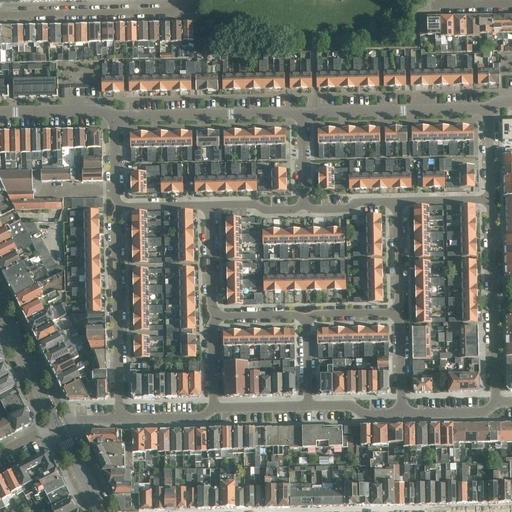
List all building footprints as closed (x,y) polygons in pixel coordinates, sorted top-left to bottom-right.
[(491,17),(491,16),(478,17),(478,34),(486,34),(486,42),(491,42),(491,33),(491,17)] [(503,39),(508,39),(507,33),(511,33),(511,16),(502,17),(503,39)] [(440,45),(440,38),(440,17),(426,18),(426,19),(418,19),(418,35),(435,35),(435,45),(440,45)] [(440,38),(453,37),(453,17),(440,17),(440,38)] [(453,37),(466,37),(466,17),(453,17),(453,37)] [(478,37),(478,34),(478,17),(466,17),(466,37),(478,37)] [(491,33),(497,33),(498,39),(503,39),(502,17),(491,17),(491,33)] [(171,42),(182,42),(182,23),(171,24),(171,42)] [(187,47),(187,41),(193,41),(193,23),(182,23),(182,42),(182,47),(187,47)] [(132,60),(138,60),(138,59),(138,56),(137,48),(137,46),(137,24),(126,25),(126,42),(132,42),(132,60)] [(144,48),(149,48),(148,24),(137,24),(137,46),(144,46),(144,48)] [(149,48),(153,48),(153,42),(160,42),(159,24),(148,24),(149,48)] [(160,43),(171,42),(171,24),(159,24),(160,42),(160,43)] [(88,53),(88,43),(88,25),(74,26),(75,44),(84,44),(84,53),(88,53)] [(101,60),(100,25),(88,25),(88,43),(96,42),(96,56),(98,56),(98,60),(101,60)] [(105,42),(106,42),(114,42),(114,25),(100,25),(101,60),(105,60),(105,42)] [(119,42),(126,42),(126,25),(114,25),(114,42),(114,49),(119,49),(119,42)] [(36,48),(35,26),(23,27),(24,44),(33,43),(33,48),(36,48)] [(35,26),(36,48),(38,48),(38,43),(49,43),(48,26),(35,26)] [(62,44),(61,32),(61,26),(48,26),(49,43),(49,45),(56,44),(56,46),(62,46),(62,44)] [(75,46),(75,44),(74,26),(61,26),(61,32),(62,44),(69,44),(69,46),(75,46)] [(5,51),(5,46),(12,45),(12,27),(0,27),(1,50),(1,51),(5,51)] [(24,51),(24,44),(23,27),(12,27),(12,45),(18,45),(18,51),(24,51)] [(441,86),(451,85),(450,57),(446,57),(447,71),(441,71),(441,86)] [(461,85),(461,71),(455,71),(455,57),(450,57),(451,85),(461,85)] [(461,71),(461,85),(471,85),(471,57),(467,57),(467,71),(461,71)] [(394,72),(394,87),(405,87),(404,58),(400,59),(400,72),(394,72)] [(421,86),(421,72),(415,72),(414,58),(410,58),(411,86),(421,86)] [(421,86),(431,86),(431,58),(427,58),(427,72),(421,72),(421,86)] [(441,86),(441,71),(435,71),(435,58),(431,58),(431,86),(441,86)] [(348,88),(357,87),(357,59),(353,59),(353,73),(347,73),(348,88)] [(367,87),(367,73),(361,73),(361,59),(357,59),(357,87),(367,87)] [(367,73),(367,87),(378,87),(377,59),(373,59),(373,73),(367,73)] [(394,87),(394,72),(387,72),(387,59),(383,59),(384,87),(394,87)] [(300,74),(300,89),(310,88),(310,60),(305,60),(306,74),(300,74)] [(328,88),(327,74),(321,74),(321,60),(317,60),(317,88),(328,88)] [(328,88),(338,88),(337,60),(333,60),(333,73),(327,74),(328,88)] [(348,88),(347,73),(341,73),(341,60),(337,60),(338,88),(348,88)] [(253,90),(263,90),(262,61),(259,61),(259,75),(253,75),(253,90)] [(273,89),(273,75),(267,75),(266,61),(262,61),(263,90),(273,89)] [(273,75),(273,89),(283,89),(283,61),(279,61),(279,75),(273,75)] [(300,89),(300,74),(294,75),(293,61),(290,61),(290,89),(300,89)] [(207,76),(207,91),(217,90),(216,62),(212,62),(213,76),(207,76)] [(234,90),(233,76),(227,76),(226,62),(223,62),(223,90),(234,90)] [(234,90),(243,90),(243,62),(239,62),(239,76),(233,76),(234,90)] [(253,90),(253,75),(247,75),(247,62),(243,62),(243,90),(253,90)] [(160,92),(170,91),(169,63),(166,63),(166,77),(160,77),(160,92)] [(180,91),(179,76),(174,77),(174,63),(169,63),(170,91),(180,91)] [(190,91),(190,77),(190,63),(186,63),(186,76),(179,76),(180,91),(190,91)] [(196,63),(196,77),(197,91),(207,91),(207,76),(200,76),(200,63),(196,63)] [(112,78),(112,93),(122,92),(122,64),(118,64),(118,78),(112,78)] [(140,92),(140,78),(133,78),(132,64),(129,64),(129,92),(140,92)] [(140,92),(150,92),(149,64),(145,64),(146,78),(140,78),(140,92)] [(160,92),(160,77),(154,77),(154,64),(149,64),(150,92),(160,92)] [(112,93),(112,78),(106,78),(106,65),(101,65),(102,93),(112,93)] [(483,70),(483,65),(478,65),(478,85),(488,85),(488,70),(483,70)] [(488,85),(498,84),(498,65),(493,65),(493,70),(488,70),(488,85)] [(35,80),(35,99),(46,99),(46,79),(35,80)] [(57,92),(57,79),(56,79),(46,79),(46,99),(57,98),(57,92)] [(0,80),(0,99),(9,100),(8,80),(0,80)] [(13,99),(24,99),(24,80),(12,80),(13,99)] [(24,80),(24,99),(35,99),(35,80),(24,80)] [(502,122),(501,121),(502,142),(510,142),(509,121),(502,122)] [(449,156),(453,156),(452,127),(442,128),(442,142),(448,142),(449,156)] [(457,142),(462,142),(462,127),(452,127),(453,156),(457,155),(457,142)] [(462,127),(462,142),(469,142),(469,155),(473,155),(472,127),(462,127)] [(395,129),(396,143),(402,143),(402,157),(406,157),(405,128),(395,129)] [(416,143),(423,142),(422,128),(412,128),(412,156),(416,156),(416,143)] [(429,156),(433,156),(432,128),(422,128),(423,142),(428,142),(429,156)] [(437,142),(442,142),(442,128),(432,128),(433,156),(437,156),(437,142)] [(343,144),(349,144),(348,129),(339,130),(339,158),(343,158),(343,144)] [(355,149),(359,149),(358,129),(348,129),(349,144),(355,144),(355,149)] [(362,144),(368,143),(368,129),(358,129),(359,149),(363,149),(362,144)] [(368,129),(368,143),(375,143),(375,157),(379,157),(379,129),(368,129)] [(389,143),(396,143),(395,129),(385,129),(386,157),(390,157),(389,143)] [(62,160),(62,149),(62,130),(52,131),(52,153),(57,153),(57,160),(62,160)] [(62,130),(62,149),(74,149),(74,130),(62,130)] [(74,149),(87,149),(87,130),(74,130),(74,149)] [(87,130),(87,149),(102,148),(101,132),(99,130),(87,130)] [(323,144),(329,144),(329,130),(318,130),(319,158),(323,158),(323,144)] [(335,158),(339,158),(339,130),(329,130),(329,144),(335,144),(335,158)] [(6,162),(6,172),(11,172),(11,161),(10,132),(0,131),(0,134),(0,154),(5,154),(5,162),(6,162)] [(11,161),(16,161),(15,154),(21,153),(21,131),(10,132),(11,161)] [(32,161),(31,131),(21,131),(21,153),(26,153),(26,161),(27,172),(32,172),(32,161)] [(42,153),(42,152),(41,131),(31,131),(32,161),(37,161),(36,153),(42,153)] [(47,152),(48,158),(52,158),(52,153),(52,131),(41,131),(42,152),(47,152)] [(261,160),(265,159),(264,131),(254,132),(255,146),(260,146),(261,160)] [(269,146),(274,146),(274,131),(264,131),(265,159),(269,159),(269,146)] [(274,131),(274,146),(281,145),(281,159),(285,159),(284,131),(274,131)] [(207,133),(208,147),(214,147),(214,161),(218,160),(218,132),(207,133)] [(228,147),(235,146),(234,132),(224,132),(225,160),(229,160),(228,147)] [(241,160),(245,160),(244,132),(234,132),(235,146),(241,146),(241,160)] [(249,146),(255,146),(254,132),(244,132),(245,160),(249,160),(249,146)] [(167,162),(171,162),(171,133),(161,134),(161,148),(167,148),(167,162)] [(175,148),(181,148),(181,133),(171,133),(171,162),(175,161),(175,148)] [(181,133),(181,148),(187,148),(187,161),(192,161),(191,133),(181,133)] [(202,147),(208,147),(207,133),(197,133),(198,161),(202,161),(202,147)] [(135,149),(141,148),(141,134),(131,134),(131,162),(135,162),(135,149)] [(147,162),(151,162),(151,134),(141,134),(141,148),(147,148),(147,162)] [(155,148),(161,148),(161,134),(151,134),(151,162),(155,162),(155,148)] [(502,167),(511,166),(511,156),(502,157),(502,167)] [(84,159),(84,171),(103,170),(102,158),(84,159)] [(473,167),(451,167),(451,159),(443,160),(443,172),(459,171),(459,177),(473,177),(473,167)] [(399,174),(399,189),(410,188),(409,160),(405,160),(406,174),(399,174)] [(433,188),(433,174),(427,174),(427,160),(423,160),(423,188),(433,188)] [(433,174),(433,188),(444,188),(443,172),(443,160),(439,160),(439,173),(433,174)] [(360,189),(360,175),(353,175),(353,161),(349,162),(349,190),(360,189)] [(360,189),(370,189),(369,161),(365,161),(365,175),(360,175),(360,189)] [(380,189),(379,175),(374,175),(373,161),(369,161),(370,189),(380,189)] [(380,189),(390,189),(389,161),(385,161),(385,175),(379,175),(380,189)] [(399,189),(399,174),(393,174),(393,161),(389,161),(390,189),(399,189)] [(245,177),(245,192),(255,192),(255,163),(251,164),(251,177),(245,177)] [(206,193),(215,192),(215,164),(211,164),(211,178),(205,178),(206,193)] [(225,192),(225,178),(219,178),(219,164),(215,164),(215,192),(225,192)] [(225,192),(235,192),(235,164),(231,164),(231,178),(225,178),(225,192)] [(245,192),(245,177),(239,177),(239,164),(235,164),(235,192),(245,192)] [(172,193),(172,179),(165,179),(165,165),(161,165),(162,193),(172,193)] [(172,179),(172,193),(182,193),(181,165),(177,165),(177,179),(172,179)] [(206,193),(205,178),(199,178),(199,165),(195,165),(195,193),(206,193)] [(503,176),(511,176),(511,166),(502,167),(503,176)] [(159,167),(146,167),(146,173),(131,174),(132,184),(146,184),(146,177),(159,177),(159,167)] [(319,180),(334,180),(333,174),(347,173),(347,169),(319,170),(319,180)] [(84,171),(82,171),(82,182),(103,182),(103,170),(84,171)] [(271,181),(285,181),(285,170),(257,171),(257,175),(271,175),(271,181)] [(33,183),(42,182),(41,171),(33,172),(33,183)] [(33,193),(33,183),(33,172),(32,172),(27,172),(11,172),(6,172),(0,172),(0,180),(6,193),(33,193)] [(503,186),(511,185),(511,176),(503,176),(503,186)] [(473,177),(459,177),(459,183),(446,184),(446,188),(474,187),(473,177)] [(334,180),(319,180),(319,190),(347,190),(347,186),(334,186),(334,180)] [(285,181),(271,181),(271,187),(257,187),(258,191),(286,191),(285,181)] [(146,184),(132,184),(132,194),(160,193),(160,189),(146,190),(146,184)] [(503,196),(506,196),(511,195),(511,185),(503,186),(503,196)] [(0,217),(15,210),(11,201),(6,193),(0,195),(0,217)] [(33,201),(33,193),(6,193),(11,201),(33,201)] [(16,211),(41,210),(41,201),(33,201),(11,201),(15,210),(16,211)] [(414,217),(429,217),(429,211),(442,211),(442,206),(414,207),(414,217)] [(460,217),(474,216),(474,206),(446,207),(446,211),(460,210),(460,217)] [(0,231),(21,221),(16,211),(15,210),(0,217),(0,231)] [(57,210),(55,210),(55,220),(60,220),(63,210),(57,210)] [(84,223),(98,222),(98,212),(70,212),(70,216),(84,216),(84,223)] [(132,223),(147,223),(147,217),(160,217),(160,212),(132,213),(132,223)] [(178,222),(192,222),(192,212),(164,213),(164,217),(178,217),(178,222)] [(366,227),(380,226),(380,216),(353,217),(352,217),(352,221),(366,220),(366,227)] [(474,216),(460,217),(446,217),(446,221),(460,221),(460,227),(474,226),(474,216)] [(442,217),(429,217),(414,217),(414,227),(429,227),(429,221),(442,221),(442,217)] [(226,230),(241,229),(241,223),(254,223),(254,219),(226,219),(226,230)] [(27,233),(22,224),(21,221),(0,231),(0,246),(12,240),(27,233)] [(70,233),(98,232),(98,222),(84,223),(84,228),(70,229),(70,233)] [(147,223),(132,223),(133,233),(147,233),(147,227),(160,226),(160,222),(147,223)] [(192,222),(178,222),(164,223),(164,227),(178,226),(178,233),(192,232),(192,222)] [(27,233),(36,229),(34,224),(22,224),(27,233)] [(352,237),(380,236),(380,226),(366,227),(366,233),(352,233),(352,237)] [(447,237),(475,236),(474,226),(460,227),(460,233),(446,233),(447,237)] [(415,237),(443,237),(443,233),(429,233),(429,227),(414,227),(415,237)] [(29,238),(39,233),(36,229),(27,233),(29,238)] [(227,239),(255,239),(255,235),(241,235),(241,229),(226,230),(227,239)] [(300,259),(304,258),(303,230),(293,231),(294,245),(299,245),(300,259)] [(308,245),(313,245),(313,230),(303,230),(304,258),(308,258),(308,245)] [(320,258),(324,258),(323,230),(313,230),(313,245),(319,244),(320,258)] [(328,244),(333,244),(333,230),(323,230),(324,258),(328,258),(328,244)] [(333,230),(333,244),(340,244),(340,258),(344,258),(343,230),(333,230)] [(267,245),(274,245),(273,231),(263,231),(264,259),(268,259),(267,245)] [(280,259),(284,259),(283,231),(273,231),(274,245),(279,245),(280,259)] [(288,245),(294,245),(293,231),(283,231),(284,259),(288,259),(288,245)] [(84,243),(98,242),(98,232),(70,233),(70,237),(84,237),(84,243)] [(165,243),(193,242),(192,232),(178,233),(178,239),(164,239),(165,243)] [(12,240),(0,246),(0,261),(18,252),(24,249),(33,244),(32,243),(29,238),(27,233),(12,240)] [(32,243),(41,238),(39,233),(29,238),(32,243)] [(133,243),(161,243),(161,239),(147,239),(147,233),(133,233),(133,243)] [(366,246),(381,246),(380,236),(352,237),(352,241),(366,241),(366,246)] [(461,246),(475,246),(475,236),(447,237),(447,241),(460,241),(461,246)] [(415,247),(429,247),(429,241),(443,241),(443,237),(415,237),(415,247)] [(34,248),(44,243),(41,238),(32,243),(33,244),(34,248)] [(227,249),(241,249),(241,243),(255,243),(255,239),(227,239),(227,249)] [(71,253),(99,252),(98,242),(84,243),(84,248),(71,249),(71,253)] [(178,252),(193,252),(193,242),(165,243),(165,247),(178,247),(178,252)] [(37,252),(46,247),(44,243),(34,248),(37,252)] [(133,253),(147,253),(147,247),(161,247),(161,243),(133,243),(133,253)] [(381,246),(366,246),(366,253),(353,253),(353,257),(381,257),(381,246)] [(475,246),(461,246),(461,253),(447,253),(447,257),(475,257),(475,246)] [(39,257),(48,252),(46,247),(37,252),(39,257)] [(429,247),(415,247),(415,258),(443,257),(443,253),(429,253),(429,247)] [(0,270),(2,274),(22,264),(19,258),(26,254),(24,249),(18,252),(0,261),(0,270)] [(241,249),(227,249),(227,260),(255,259),(255,255),(241,255),(241,249)] [(41,262),(51,257),(48,252),(39,257),(41,262)] [(85,262),(99,262),(99,252),(71,253),(71,257),(85,257),(85,262)] [(193,252),(178,252),(179,259),(165,259),(165,263),(193,263),(193,252)] [(147,253),(133,253),(133,263),(161,263),(161,259),(147,259),(147,253)] [(44,267),(53,262),(51,257),(41,262),(44,267)] [(55,267),(56,267),(53,262),(44,267),(47,272),(55,267)] [(71,273),(99,272),(99,262),(85,262),(85,268),(71,269),(71,273)] [(314,291),(324,290),(324,262),(320,262),(320,276),(314,276),(314,291)] [(334,290),(334,276),(328,276),(328,262),(324,262),(324,290),(334,290)] [(334,276),(334,290),(345,290),(344,262),(340,262),(340,276),(334,276)] [(367,272),(381,272),(381,262),(353,262),(353,266),(367,266),(367,272)] [(415,273),(430,273),(430,267),(443,266),(443,262),(415,263),(415,273)] [(461,272),(475,272),(475,262),(447,262),(447,266),(461,266),(461,272)] [(23,263),(22,264),(2,274),(8,286),(35,272),(32,267),(26,270),(23,263)] [(275,291),(285,291),(284,263),(280,263),(280,277),(274,277),(275,291)] [(294,291),(294,277),(288,277),(288,263),(284,263),(285,291),(294,291)] [(294,291),(304,291),(304,263),(300,263),(300,277),(294,277),(294,291)] [(314,291),(314,276),(308,276),(308,263),(304,263),(304,291),(314,291)] [(227,275),(242,275),(242,268),(255,268),(255,264),(227,265),(227,275)] [(275,291),(274,277),(268,277),(268,264),(264,264),(264,292),(275,291)] [(50,279),(54,277),(64,272),(63,267),(56,267),(55,267),(47,272),(50,279)] [(179,280),(193,280),(193,269),(165,270),(165,274),(179,274),(179,280)] [(133,281),(148,281),(148,274),(161,274),(161,270),(133,270),(133,281)] [(14,297),(35,286),(32,279),(37,276),(35,272),(8,286),(14,297)] [(85,282),(99,282),(99,272),(71,273),(71,277),(85,276),(85,282)] [(353,282),(381,282),(381,272),(367,272),(367,278),(353,278),(353,282)] [(448,283),(476,282),(475,272),(461,272),(461,278),(447,278),(448,283)] [(416,283),(444,283),(444,278),(430,279),(430,273),(415,273),(416,283)] [(228,285),(256,284),(256,280),(242,281),(242,275),(227,275),(228,285)] [(166,290),(194,290),(193,280),(179,280),(179,286),(165,286),(166,290)] [(134,291),(162,290),(162,286),(148,286),(148,281),(133,281),(134,291)] [(71,293),(100,292),(99,282),(85,282),(85,289),(71,289),(71,293)] [(367,292),(382,292),(381,282),(353,282),(353,286),(367,286),(367,292)] [(461,292),(476,292),(476,282),(448,283),(448,286),(461,286),(461,292)] [(444,283),(416,283),(416,293),(430,293),(430,287),(440,287),(440,293),(444,292),(444,283)] [(44,298),(40,290),(43,289),(41,284),(35,286),(14,297),(20,310),(44,298)] [(228,295),(242,294),(242,289),(256,288),(256,284),(228,285),(228,295)] [(134,301),(148,300),(148,294),(162,294),(162,290),(134,291),(134,301)] [(179,300),(194,300),(194,290),(166,290),(166,294),(179,294),(179,300)] [(86,302),(100,302),(100,292),(71,293),(72,297),(86,297),(86,302)] [(382,292),(367,292),(367,298),(354,299),(354,303),(382,302),(382,292)] [(448,302),(476,302),(476,292),(461,292),(462,298),(448,298),(448,302)] [(416,303),(444,302),(444,298),(430,299),(430,293),(416,293),(416,303)] [(26,322),(49,310),(46,305),(48,304),(47,303),(55,299),(52,294),(44,298),(20,310),(26,322)] [(242,294),(228,295),(228,305),(262,304),(262,294),(254,294),(254,301),(242,301),(242,294)] [(134,311),(162,310),(162,306),(148,306),(148,300),(134,301),(134,311)] [(166,310),(194,310),(194,300),(179,300),(180,306),(166,306),(166,310)] [(100,302),(86,302),(86,309),(72,309),(72,313),(100,313),(100,302)] [(416,313),(431,312),(431,307),(444,306),(444,302),(416,303),(416,313)] [(462,312),(476,312),(476,302),(448,302),(448,306),(462,306),(462,312)] [(32,333),(53,322),(66,316),(60,304),(49,310),(26,322),(32,333)] [(134,320),(149,320),(148,314),(162,314),(162,310),(134,311),(134,320)] [(180,320),(194,320),(194,310),(166,310),(166,314),(180,314),(180,320)] [(431,312),(416,313),(416,323),(445,323),(445,319),(431,319),(431,312)] [(476,312),(462,312),(462,318),(448,319),(448,323),(476,322),(476,312)] [(81,327),(86,326),(105,326),(105,314),(79,314),(79,319),(84,319),(84,323),(81,323),(81,327)] [(149,320),(134,320),(134,331),(163,330),(162,326),(149,327),(149,320)] [(180,330),(194,330),(195,330),(194,320),(180,320),(180,326),(166,326),(166,330),(180,330)] [(38,344),(61,332),(59,327),(56,329),(53,322),(32,333),(38,344)] [(73,326),(68,329),(73,340),(79,337),(73,326)] [(87,338),(106,337),(105,326),(86,326),(87,338)] [(460,337),(478,337),(478,327),(460,327),(460,337)] [(412,338),(430,338),(430,328),(411,328),(412,338)] [(352,344),(358,344),(357,329),(348,330),(348,358),(352,358),(352,344)] [(364,357),(368,357),(367,329),(357,329),(358,344),(364,344),(364,357)] [(372,344),(377,343),(377,329),(367,329),(368,357),(372,357),(372,344)] [(377,329),(377,343),(384,343),(384,357),(388,357),(388,329),(377,329)] [(180,330),(166,330),(167,337),(167,341),(180,341),(180,347),(195,347),(195,337),(194,337),(180,337),(180,330)] [(322,345),(328,345),(328,330),(317,330),(318,358),(322,358),(322,345)] [(332,344),(338,344),(338,330),(328,330),(328,345),(328,358),(332,358),(332,344)] [(344,358),(348,358),(348,330),(338,330),(338,344),(344,344),(344,358)] [(260,360),(264,359),(264,331),(254,332),(254,346),(260,346),(260,360)] [(268,346),(274,346),(273,331),(264,331),(264,359),(268,359),(268,346)] [(284,359),(284,345),(283,331),(273,331),(274,346),(280,345),(280,359),(284,359)] [(284,345),(290,345),(290,359),(294,359),(294,331),(283,331),(284,345)] [(64,337),(61,332),(38,344),(43,355),(67,343),(68,343),(65,337),(64,337)] [(228,347),(234,346),(234,332),(224,332),(224,360),(228,360),(228,347)] [(240,360),(244,360),(244,332),(234,332),(234,346),(240,346),(240,360)] [(248,346),(254,346),(254,332),(244,332),(244,360),(248,360),(248,346)] [(93,351),(106,350),(106,337),(87,338),(91,350),(93,351)] [(135,348),(149,348),(149,341),(163,341),(163,337),(134,338),(135,348)] [(460,348),(478,347),(478,337),(460,337),(460,348)] [(412,349),(430,348),(430,338),(412,338),(412,349)] [(71,350),(67,343),(43,355),(47,362),(45,364),(47,368),(49,367),(76,353),(74,348),(71,350)] [(195,347),(180,347),(181,353),(167,354),(167,358),(195,357),(195,347)] [(478,347),(460,348),(461,358),(479,358),(478,347)] [(149,348),(135,348),(135,358),(163,357),(163,353),(149,354),(149,348)] [(430,348),(412,349),(412,359),(430,359),(430,348)] [(106,350),(93,351),(99,371),(107,370),(106,350)] [(55,378),(76,367),(72,361),(79,358),(76,353),(49,367),(55,378)] [(378,368),(388,368),(388,359),(377,359),(373,359),(373,368),(378,368)] [(423,361),(412,361),(413,372),(412,372),(413,392),(415,393),(431,393),(431,377),(422,377),(422,380),(418,381),(417,372),(424,372),(423,361)] [(84,368),(89,365),(87,362),(82,364),(77,367),(76,367),(55,378),(61,389),(80,379),(87,376),(83,370),(85,369),(84,368)] [(248,397),(247,374),(247,369),(247,362),(224,362),(224,388),(224,395),(225,395),(227,397),(227,398),(245,397),(248,397)] [(273,362),(273,366),(280,366),(280,374),(271,374),(271,375),(272,396),(283,396),(283,370),(282,362),(273,362)] [(288,370),(288,362),(282,362),(283,370),(283,396),(292,396),(295,393),(294,369),(288,370)] [(0,366),(0,380),(9,376),(4,365),(0,366)] [(333,395),(332,374),(332,366),(318,366),(319,393),(321,395),(327,395),(327,396),(333,395)] [(387,394),(389,392),(389,391),(388,368),(378,368),(378,373),(378,394),(386,394),(387,394)] [(346,395),(356,395),(356,369),(345,370),(345,374),(346,395)] [(367,394),(367,373),(367,369),(356,369),(356,395),(367,394)] [(97,371),(86,376),(89,381),(95,381),(107,381),(107,370),(99,371),(97,371)] [(136,371),(130,372),(130,388),(131,397),(130,397),(133,399),(143,399),(142,372),(136,372),(136,371)] [(149,372),(142,372),(143,399),(154,399),(154,377),(154,373),(149,373),(149,372)] [(367,394),(378,394),(378,373),(367,373),(367,394)] [(260,397),(260,375),(260,374),(247,374),(248,397),(260,397)] [(333,395),(346,395),(345,374),(332,374),(333,395)] [(448,393),(459,392),(458,374),(448,375),(448,393)] [(459,392),(469,392),(468,374),(458,374),(459,392)] [(468,374),(469,392),(479,392),(479,374),(468,374)] [(272,396),(271,375),(260,375),(260,397),(272,396)] [(0,380),(0,394),(15,387),(9,376),(0,380)] [(154,399),(165,398),(165,376),(154,377),(154,399)] [(177,398),(177,376),(165,376),(165,398),(177,398)] [(177,398),(189,398),(188,376),(177,376),(177,398)] [(188,376),(189,398),(198,398),(201,395),(200,376),(188,376)] [(91,385),(84,389),(80,379),(61,389),(66,399),(69,401),(99,400),(91,385)] [(99,400),(104,400),(107,396),(107,381),(95,381),(95,385),(91,385),(99,400)] [(15,387),(0,394),(0,399),(1,402),(6,399),(13,414),(8,416),(16,432),(31,424),(32,421),(15,387)] [(3,419),(0,412),(0,428),(5,438),(16,432),(8,416),(3,419)] [(511,442),(511,430),(511,423),(504,424),(500,424),(500,449),(506,449),(506,443),(511,442)] [(446,456),(446,447),(453,447),(453,424),(440,425),(441,465),(448,464),(448,456),(446,456)] [(457,424),(453,424),(453,447),(453,450),(459,450),(459,444),(465,444),(464,424),(457,425),(457,424)] [(477,448),(476,424),(472,424),(464,424),(465,444),(470,444),(470,449),(477,448)] [(489,443),(488,424),(481,424),(476,424),(477,448),(477,455),(482,455),(482,449),(483,449),(482,443),(489,443)] [(500,449),(500,424),(495,424),(488,424),(489,443),(495,443),(495,449),(500,449)] [(402,425),(394,426),(387,426),(388,444),(396,444),(396,450),(394,450),(394,457),(403,457),(403,448),(402,425)] [(410,457),(416,457),(415,425),(402,425),(403,448),(410,448),(410,457)] [(416,457),(421,457),(421,448),(428,448),(428,425),(415,425),(416,457)] [(435,465),(441,465),(440,425),(428,425),(428,448),(435,448),(435,465)] [(372,426),(360,427),(361,446),(367,446),(367,453),(373,453),(372,447),(372,426)] [(377,426),(372,426),(372,447),(388,446),(388,444),(387,426),(380,426),(377,426)] [(302,449),(315,449),(315,427),(301,428),(302,449)] [(315,427),(315,449),(329,448),(328,427),(315,427)] [(328,427),(329,448),(347,448),(347,437),(342,437),(342,427),(328,427)] [(254,429),(255,454),(255,468),(261,468),(260,456),(260,448),(266,448),(266,428),(254,429)] [(278,456),(277,428),(273,428),(266,428),(266,448),(273,448),(273,456),(278,456)] [(278,456),(283,456),(283,447),(288,447),(288,428),(287,428),(281,428),(277,428),(278,456)] [(288,449),(302,449),(301,428),(288,428),(288,447),(288,449)] [(215,429),(207,430),(208,452),(208,456),(208,460),(212,460),(212,455),(210,455),(210,452),(215,452),(216,460),(221,460),(221,452),(220,429),(215,429)] [(232,459),(232,454),(231,429),(220,429),(221,452),(221,460),(232,459)] [(232,454),(233,454),(244,454),(243,429),(231,429),(232,454)] [(244,454),(255,454),(254,429),(243,429),(244,454)] [(182,430),(170,431),(170,457),(175,457),(175,453),(183,453),(182,430)] [(195,430),(182,430),(183,453),(190,453),(190,456),(195,456),(195,430)] [(207,430),(195,430),(195,456),(195,462),(201,462),(200,456),(208,456),(208,452),(207,430)] [(90,446),(122,445),(121,431),(92,432),(91,432),(89,432),(86,434),(85,435),(84,436),(90,446)] [(122,445),(132,445),(132,431),(121,431),(122,445)] [(132,462),(145,462),(145,452),(145,431),(132,431),(132,445),(132,462)] [(157,431),(145,431),(145,452),(158,452),(157,431)] [(170,431),(157,431),(158,452),(158,453),(165,453),(165,464),(170,464),(170,463),(170,457),(170,431)] [(132,445),(122,445),(90,446),(102,471),(125,471),(133,471),(132,462),(132,445)] [(45,453),(30,460),(39,478),(56,469),(48,454),(45,453)] [(371,506),(382,506),(383,506),(382,466),(388,466),(388,453),(373,454),(373,460),(370,461),(371,486),(371,506)] [(30,460),(13,469),(22,487),(26,485),(30,483),(39,478),(30,460)] [(498,503),(510,503),(510,464),(497,464),(498,472),(498,503)] [(393,466),(388,466),(382,466),(383,506),(394,506),(393,466)] [(399,484),(399,466),(393,466),(394,506),(405,506),(404,483),(399,484)] [(17,495),(24,491),(22,487),(13,469),(1,475),(11,495),(12,496),(16,494),(17,495)] [(39,478),(30,483),(32,487),(34,486),(37,491),(61,478),(56,469),(39,478)] [(210,510),(209,490),(209,469),(197,469),(197,492),(197,510),(210,510)] [(170,470),(164,470),(164,489),(165,511),(175,510),(175,483),(175,479),(174,470),(170,470)] [(186,480),(186,488),(187,510),(197,510),(197,492),(190,492),(190,470),(186,470),(186,480)] [(451,482),(451,470),(446,470),(446,485),(446,504),(456,504),(456,485),(456,482),(451,482)] [(125,471),(102,471),(109,484),(130,484),(130,479),(125,479),(125,471)] [(488,483),(488,504),(498,503),(498,472),(494,473),(494,483),(488,483)] [(414,483),(414,485),(415,505),(425,505),(425,473),(420,473),(420,483),(414,483)] [(436,505),(435,483),(429,483),(429,473),(425,473),(425,505),(436,505)] [(467,504),(478,504),(477,473),(473,473),(473,483),(467,483),(467,504)] [(488,483),(482,483),(481,473),(477,473),(478,504),(488,504),(488,483)] [(363,481),(363,474),(358,475),(358,506),(358,507),(363,506),(371,506),(371,486),(364,486),(364,481),(363,481)] [(6,498),(11,495),(1,475),(0,476),(0,497),(5,506),(9,504),(6,498)] [(358,507),(358,506),(358,475),(353,475),(353,481),(352,481),(352,483),(345,483),(345,489),(345,507),(354,506),(358,507)] [(409,485),(408,475),(404,476),(404,483),(405,506),(415,505),(414,485),(409,485)] [(221,509),(235,509),(235,481),(234,477),(220,477),(220,489),(221,509)] [(277,508),(277,486),(271,487),(271,477),(265,477),(265,487),(265,508),(277,508)] [(446,504),(446,485),(440,485),(440,477),(435,477),(435,483),(436,505),(446,504)] [(34,503),(35,503),(41,500),(44,498),(66,487),(61,478),(37,491),(30,494),(27,496),(25,497),(27,501),(31,499),(34,503)] [(245,509),(255,509),(254,478),(250,478),(250,488),(244,488),(244,489),(245,509)] [(265,508),(265,487),(259,487),(259,478),(254,478),(255,509),(265,508)] [(467,504),(467,483),(467,478),(462,478),(462,484),(456,485),(456,504),(467,504)] [(179,479),(175,479),(175,510),(187,510),(186,488),(179,488),(179,479)] [(158,480),(153,481),(154,511),(165,511),(164,489),(158,489),(158,480)] [(245,509),(244,489),(239,489),(239,480),(235,481),(235,509),(245,509)] [(139,490),(138,490),(138,495),(138,511),(154,511),(153,481),(149,481),(149,487),(152,487),(152,489),(139,490)] [(130,484),(109,484),(114,495),(138,495),(138,490),(138,484),(130,484)] [(289,508),(289,490),(289,486),(284,486),(284,484),(277,484),(277,486),(277,508),(289,508)] [(27,496),(30,494),(26,485),(22,487),(24,491),(27,496)] [(301,508),(312,507),(311,489),(311,485),(301,486),(301,490),(301,508)] [(49,507),(56,503),(70,496),(66,487),(44,498),(49,507)] [(221,509),(220,489),(209,490),(210,510),(221,509)] [(312,507),(322,507),(322,489),(311,489),(312,507)] [(322,507),(333,507),(333,489),(322,489),(322,507)] [(333,507),(345,507),(345,489),(333,489),(333,507)] [(289,508),(301,508),(301,490),(289,490),(289,508)] [(138,495),(114,495),(123,511),(138,511),(138,495)] [(74,511),(77,510),(71,498),(47,510),(41,500),(35,503),(39,511),(74,511)]
